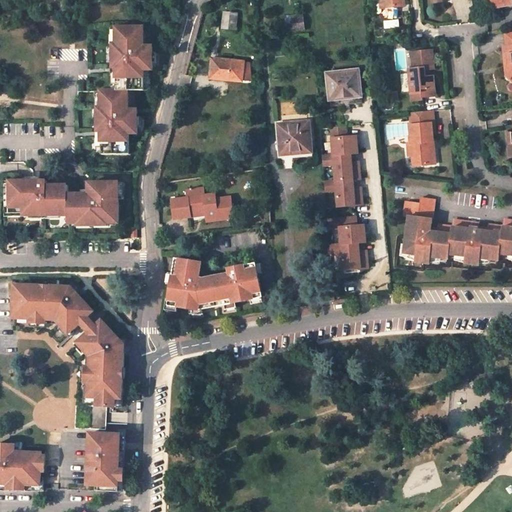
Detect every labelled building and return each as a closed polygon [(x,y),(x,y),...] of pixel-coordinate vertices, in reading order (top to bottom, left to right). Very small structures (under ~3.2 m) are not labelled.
[(235,27),(236,16),(225,15),(224,26),(235,27)] [(305,30),(304,19),(286,20),(287,31),(305,30)] [(101,155),(128,154),(128,136),(136,135),(136,112),(128,112),(127,92),(141,91),(141,73),(153,72),(153,49),(142,49),(141,29),(115,29),(116,46),(113,46),(113,69),(116,69),(116,75),(117,92),(101,92),(101,108),(98,108),(98,132),(101,132),(101,138),(101,155)] [(504,58),(505,63),(511,69),(511,31),(505,32),(506,46),(503,46),(504,51),(508,51),(508,57),(504,58)] [(428,68),(434,68),(432,49),(411,51),(412,68),(408,68),(410,92),(422,91),(422,96),(435,95),(433,76),(428,76),(424,76),(424,69),(428,68)] [(229,80),(242,81),(244,63),(212,60),(211,76),(229,77),(229,80)] [(251,63),(244,63),(242,81),(249,82),(251,63)] [(330,103),(362,99),(358,67),(327,70),(330,103)] [(411,100),(422,99),(422,96),(422,91),(410,92),(411,100)] [(398,101),(397,93),(389,94),(390,102),(398,101)] [(331,109),(363,105),(362,99),(330,103),(331,109)] [(431,110),(409,112),(412,143),(413,155),(414,165),(432,164),(430,141),(433,141),(431,110)] [(279,125),(281,155),(296,154),(295,151),(312,150),(309,122),(279,125)] [(348,126),(320,129),(321,140),(333,139),(334,155),(350,154),(358,153),(356,137),(349,137),(348,126)] [(334,155),(322,156),(323,166),(334,166),(336,181),(352,180),(360,179),(359,163),(351,164),(350,154),(334,155)] [(336,181),(324,182),(325,192),(336,191),(338,207),(362,205),(361,189),(353,190),(352,180),(336,181)] [(83,184),(84,195),(69,195),(69,186),(48,186),(48,182),(11,182),(11,197),(7,197),(7,217),(31,216),(30,214),(60,214),(60,216),(69,216),(69,225),(77,225),(77,222),(107,222),(119,222),(119,183),(83,184)] [(172,200),(175,220),(191,217),(190,213),(199,212),(200,216),(206,215),(207,223),(234,218),(231,197),(216,199),(215,194),(204,195),(203,188),(187,190),(187,198),(172,200)] [(431,231),(432,228),(435,200),(421,198),(421,204),(406,202),(404,215),(409,216),(405,254),(417,255),(416,257),(431,259),(431,257),(449,259),(449,257),(458,258),(459,255),(467,256),(467,259),(478,260),(478,258),(500,260),(500,257),(509,257),(509,255),(511,255),(511,220),(505,220),(504,226),(489,224),(489,228),(489,231),(479,230),(479,227),(479,223),(454,220),(453,226),(439,225),(438,229),(438,232),(431,231)] [(356,218),(327,220),(328,230),(339,229),(340,245),(358,243),(365,243),(364,227),(356,228),(356,218)] [(340,245),(330,246),(330,256),(341,255),(342,271),(367,269),(365,252),(358,253),(358,243),(340,245)] [(207,275),(200,274),(202,260),(177,254),(175,267),(174,271),(178,272),(177,282),(171,281),(169,292),(167,301),(175,303),(188,306),(200,308),(204,307),(225,304),(237,302),(250,300),(262,298),(258,274),(256,264),(245,266),(246,273),(239,274),(238,266),(229,268),(230,272),(207,275)] [(170,266),(168,280),(171,281),(177,282),(178,272),(174,271),(175,267),(170,266)] [(88,318),(94,313),(78,296),(76,296),(68,296),(68,289),(50,288),(50,286),(41,286),(41,288),(23,286),(23,293),(15,292),(14,319),(30,320),(39,320),(48,321),(58,322),(63,327),(65,325),(72,334),(79,327),(88,318)] [(162,305),(174,308),(175,303),(167,301),(169,292),(165,291),(162,305)] [(96,326),(88,318),(79,327),(87,335),(96,326)] [(48,321),(39,320),(30,320),(38,328),(48,321)] [(123,367),(124,347),(118,347),(118,338),(102,321),(96,326),(87,335),(80,342),(87,350),(86,352),(90,357),(90,368),(89,386),(88,406),(115,406),(116,397),(122,397),(123,377),(124,377),(124,367),(123,367)] [(90,368),(79,377),(89,386),(90,368)] [(121,443),(126,443),(126,431),(117,431),(117,436),(122,436),(121,443)] [(90,469),(89,488),(98,488),(97,493),(119,493),(120,482),(124,482),(126,443),(121,443),(122,436),(91,437),(90,452),(92,452),(91,464),(94,464),(94,469),(90,469)] [(0,484),(7,484),(7,489),(26,489),(26,485),(40,485),(40,472),(44,472),(44,457),(40,457),(40,454),(21,454),(13,454),(13,448),(0,447),(0,484)]
